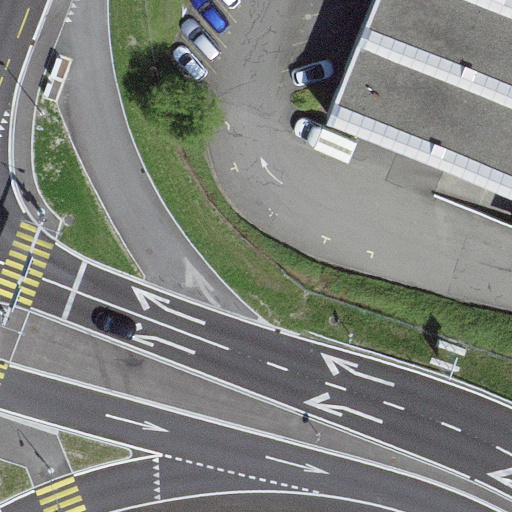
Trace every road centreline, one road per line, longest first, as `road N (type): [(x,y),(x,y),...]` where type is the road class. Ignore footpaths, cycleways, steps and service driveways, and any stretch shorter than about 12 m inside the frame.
road 1 (motorway): [(511,457),(448,424),(0,263)]
road 2 (motorway): [(0,385),(316,472)]
road 3 (motorway): [(56,511),(143,483),(316,472)]
road 4 (motorway): [(316,472),(443,511)]
